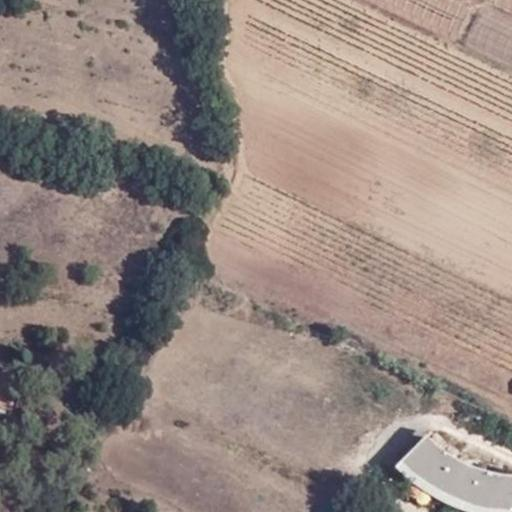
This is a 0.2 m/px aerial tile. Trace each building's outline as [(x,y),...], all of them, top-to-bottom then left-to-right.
[(511,76),(499,70),(352,0),(250,0),(385,64),(511,123),(511,76)] [(511,0),(380,0),(463,33),(474,5),(511,19),(511,0)] [(511,132),(239,4),(219,44),(423,140),(511,182),(511,132)] [(0,407),(11,409),(17,377),(0,374),(0,407)] [(494,511),(498,511),(511,511),(511,476),(492,472),(494,464),(488,461),(485,470),(465,463),(444,451),(427,436),(400,463),(420,481),(449,497),(470,505),(494,511)]
